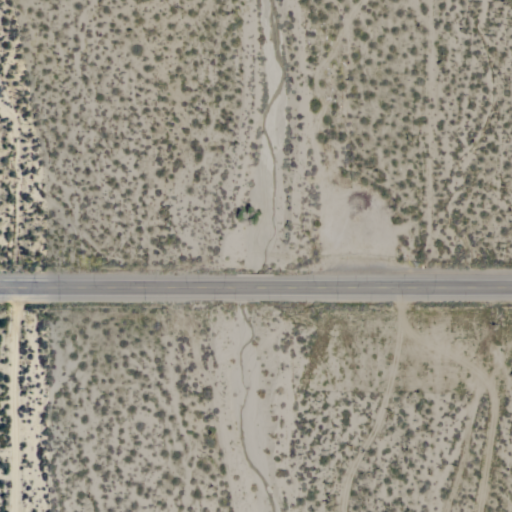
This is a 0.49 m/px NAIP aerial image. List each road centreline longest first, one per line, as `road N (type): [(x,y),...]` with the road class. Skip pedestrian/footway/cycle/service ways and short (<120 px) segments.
road 1 (trunk): [(0,287),(511,285)]
road 2 (residential): [(11,287),(15,511)]
